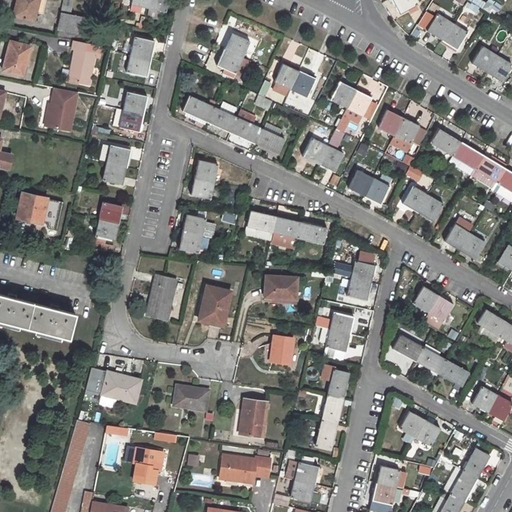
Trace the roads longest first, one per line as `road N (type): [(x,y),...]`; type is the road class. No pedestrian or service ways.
road 1 (residential): [(214,359),(144,347),(117,325),(116,289),(156,121)]
road 2 (residential): [(398,237),(156,121)]
road 3 (residential): [(353,24),(511,117)]
road 4 (residential): [(370,373),(511,443)]
road 5 (residential): [(370,373),(342,511)]
road 6 (residential): [(398,237),(370,373)]
road 7 (residential): [(511,299),(398,237)]
road 8 (residential): [(156,121),(185,0)]
